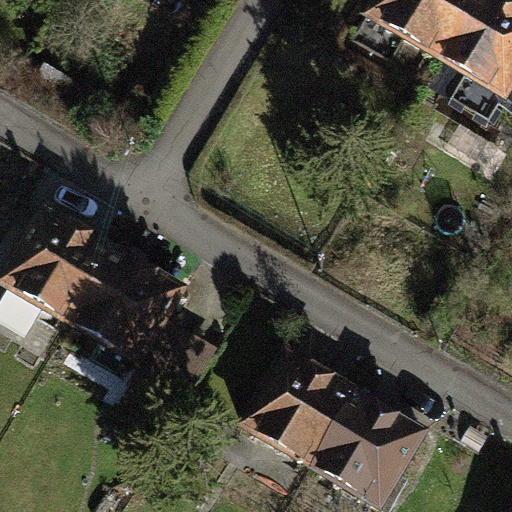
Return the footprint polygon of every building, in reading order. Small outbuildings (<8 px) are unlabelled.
[(437,60),(472,0),(379,0),(368,19),(437,60)] [(511,0),(472,0),(437,60),(505,100),(511,88),(511,4),(511,3),(511,0)] [(70,327),(115,253),(47,212),(2,287),(70,327)] [(183,293),(115,253),(70,327),(138,367),(183,293)] [(135,382),(183,410),(213,360),(165,332),(135,382)] [(312,469),(356,395),(287,354),(243,428),(312,469)] [(424,435),(356,395),(312,469),(380,509),(424,435)]
